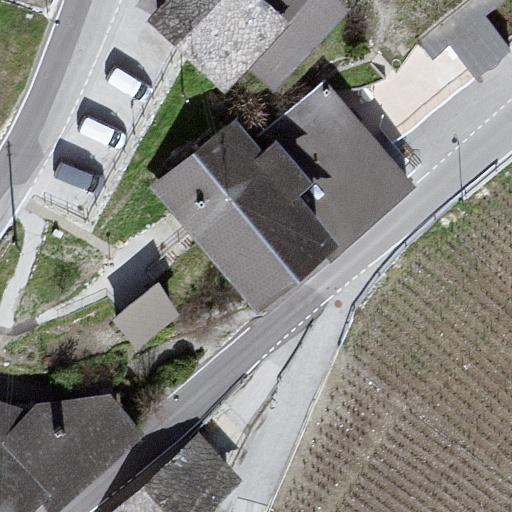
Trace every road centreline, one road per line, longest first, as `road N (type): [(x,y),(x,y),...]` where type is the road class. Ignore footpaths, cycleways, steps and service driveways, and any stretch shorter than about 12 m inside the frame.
road 1 (tertiary): [(61,511),(511,139)]
road 2 (tertiary): [(97,0),(0,201)]
